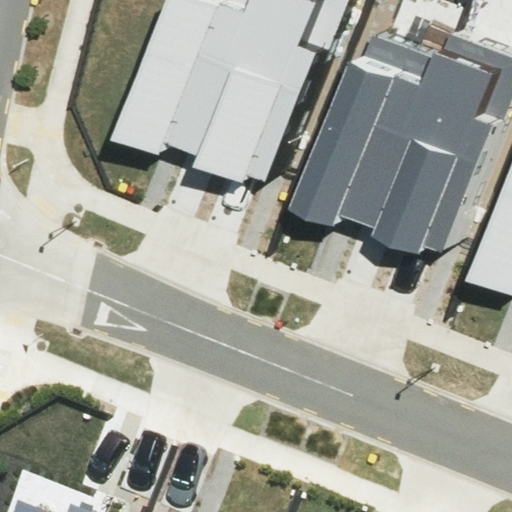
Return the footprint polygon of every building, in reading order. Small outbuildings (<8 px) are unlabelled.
[(221,132),(275,0),(195,0),(149,113),(186,129),(190,119),(221,132)] [(275,0),(221,132),(289,160),(354,0),(275,0)] [(400,199),(468,33),(457,29),(445,58),(385,34),(325,180),(363,195),(366,186),(400,199)] [(511,51),(468,33),(400,199),(466,226),(511,113),(511,51)] [(511,218),(501,247),(511,251),(511,218)] [(96,511),(38,490),(29,511),(96,511)]
